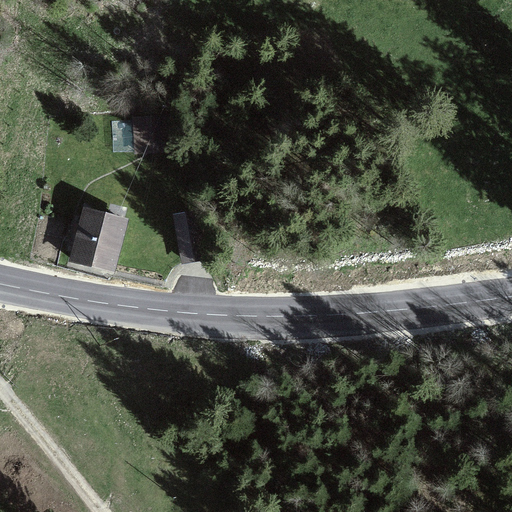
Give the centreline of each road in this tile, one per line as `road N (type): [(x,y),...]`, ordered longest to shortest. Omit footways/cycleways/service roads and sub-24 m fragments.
road 1 (secondary): [(0,282),(116,305),(243,315),(371,312),(511,296)]
road 2 (track): [(0,386),(98,511)]
